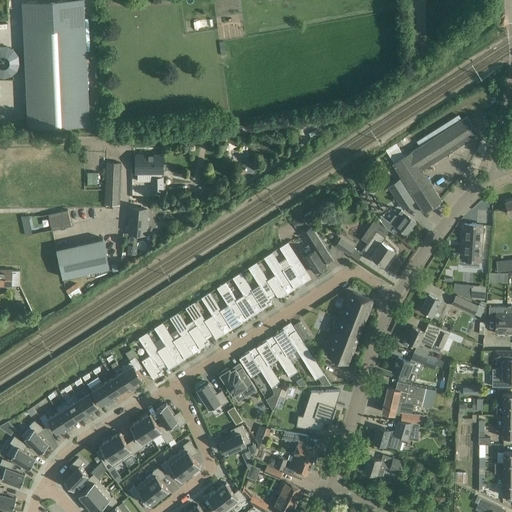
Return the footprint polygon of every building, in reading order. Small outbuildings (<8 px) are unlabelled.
[(58,0),(22,2),(28,128),(90,125),(83,0),(58,0)] [(0,76),(21,72),(15,45),(0,47),(0,76)] [(401,178),(420,166),(422,169),(478,134),(467,116),(461,120),(458,115),(417,141),(420,146),(411,151),(392,163),(401,178)] [(137,173),(137,182),(152,181),(152,178),(162,178),(163,178),(163,171),(165,171),(167,169),(167,166),(165,164),(163,164),(163,155),(135,155),(136,173),(137,173)] [(255,168),(250,159),(237,167),(242,176),(255,168)] [(121,163),(107,162),(105,204),(119,205),(121,163)] [(422,169),(420,166),(401,178),(423,213),(442,201),(422,169)] [(87,172),(87,183),(97,183),(98,172),(87,172)] [(358,182),(362,188),(371,183),(367,176),(358,182)] [(163,196),(162,178),(152,178),(152,181),(152,196),(163,196)] [(415,201),(403,181),(390,189),(403,209),(415,201)] [(222,191),(216,182),(206,188),(212,197),(222,191)] [(147,209),(131,208),(129,233),(145,234),(147,209)] [(68,210),(48,214),(52,230),(71,225),(68,210)] [(387,220),(393,216),(390,211),(384,214),(387,220)] [(397,216),(395,215),(386,227),(394,233),(398,228),(400,230),(399,232),(406,237),(413,229),(411,227),(416,221),(408,215),(406,214),(401,211),(397,216)] [(301,216),(294,220),(298,226),(305,222),(301,216)] [(29,220),(22,221),(24,228),(31,226),(29,220)] [(464,224),(462,260),(463,260),(463,266),(479,267),(479,261),(480,261),(482,235),(482,233),(485,232),(485,227),(483,225),(464,224)] [(304,256),(314,272),(326,264),(324,261),(331,258),(311,227),(302,232),(314,250),(304,256)] [(394,250),(382,242),(386,236),(376,230),(363,250),(372,256),(371,256),(384,265),(394,250)] [(109,267),(103,238),(56,249),(63,278),(109,267)] [(354,247),(341,238),(336,245),(349,254),(354,247)] [(280,247),(291,265),(283,269),(283,270),(291,282),(290,282),(294,288),(303,283),(299,276),(300,275),(301,275),(307,272),(288,242),(280,247)] [(137,255),(137,246),(127,245),(127,254),(137,255)] [(264,257),(275,275),(268,280),(267,280),(275,292),(279,298),(287,293),(283,286),(285,285),(285,286),(290,282),(291,282),(283,270),(283,269),(272,252),(264,257)] [(248,267),(259,285),(252,290),(259,302),(263,308),(269,304),(270,304),(272,303),(270,300),(270,301),(267,296),(269,295),(269,296),(275,292),(267,280),(268,280),(256,262),(248,267)] [(117,263),(111,264),(113,272),(119,271),(117,263)] [(0,285),(19,286),(20,271),(0,270),(0,285)] [(233,277),(244,295),(236,300),(244,312),(243,312),(247,318),(256,313),(252,306),(253,305),(254,306),(259,302),(252,290),(241,272),(233,277)] [(489,272),(489,281),(508,282),(508,272),(489,272)] [(217,287),(228,305),(221,310),(220,310),(228,322),(232,328),(240,323),(236,316),(238,315),(238,316),(243,312),(244,312),(236,300),(225,282),(217,287)] [(485,300),(486,286),(471,285),(470,298),(485,300)] [(65,289),(52,297),(59,308),(71,300),(65,289)] [(201,297),(212,315),(205,320),(212,332),(216,338),(225,333),(220,326),(222,325),(222,326),(228,322),(220,310),(221,310),(209,292),(201,297)] [(353,292),(327,356),(348,364),(373,300),(353,292)] [(444,310),(447,304),(429,294),(421,310),(433,316),(437,307),(444,310)] [(485,306),(479,304),(478,306),(455,295),(452,303),(480,316),(485,306)] [(186,307),(197,325),(189,330),(197,342),(196,342),(200,348),(207,344),(209,343),(208,341),(205,336),(206,335),(207,336),(212,332),(205,320),(194,302),(186,307)] [(496,320),(495,333),(507,333),(507,306),(489,306),(489,319),(496,320)] [(32,312),(26,315),(29,321),(35,318),(32,312)] [(170,317),(181,335),(174,340),(173,340),(181,352),(185,358),(193,353),(189,346),(191,345),(191,346),(196,342),(197,342),(189,330),(178,312),(170,317)] [(300,321),(294,325),(300,335),(306,331),(300,321)] [(154,328),(166,345),(158,350),(166,362),(165,363),(169,368),(178,363),(173,356),(175,355),(175,356),(181,352),(173,340),(174,340),(163,322),(154,328)] [(413,326),(406,340),(411,343),(410,344),(412,344),(413,343),(418,346),(420,341),(433,347),(434,343),(448,350),(453,339),(448,337),(450,332),(428,322),(424,331),(413,326)] [(274,336),(278,342),(278,341),(287,356),(287,355),(296,350),(315,379),(318,377),(323,385),(331,384),(324,374),(296,330),(290,334),(288,336),(284,329),(274,336)] [(139,338),(150,355),(142,360),(153,378),(160,374),(162,373),(161,371),(158,366),(159,365),(160,366),(165,363),(166,362),(158,350),(147,332),(139,338)] [(257,347),(260,353),(261,352),(268,365),(269,364),(278,359),(289,376),(297,371),(287,355),(287,356),(278,341),(278,342),(272,345),(273,346),(271,347),(267,340),(257,347)] [(495,350),(495,358),(501,358),(501,368),(511,368),(511,357),(508,357),(508,350),(495,350)] [(272,387),(277,401),(279,395),(282,387),(282,385),(268,365),(261,352),(260,353),(255,356),(255,357),(254,358),(249,351),(239,358),(251,376),(261,370),(272,387)] [(414,352),(411,359),(423,364),(434,368),(436,356),(427,354),(426,356),(414,352)] [(131,361),(120,368),(133,388),(138,385),(136,382),(142,378),(137,371),(142,367),(135,356),(130,360),(131,361)] [(395,364),(392,371),(408,377),(411,370),(413,371),(419,373),(423,364),(411,359),(410,361),(398,356),(397,360),(396,359),(394,364),(395,364)] [(461,363),(459,369),(468,371),(469,365),(461,363)] [(221,374),(227,384),(226,385),(230,392),(231,391),(233,393),(240,389),(245,396),(256,389),(242,367),(237,371),(235,368),(231,371),(229,369),(228,369),(227,368),(221,372),(222,373),(221,374)] [(112,378),(121,391),(126,388),(128,391),(133,388),(120,368),(122,371),(112,378)] [(492,379),(492,386),(511,386),(511,368),(501,368),(492,368),(492,369),(492,379)] [(299,379),(298,384),(299,386),(307,385),(301,377),(299,379)] [(121,391),(112,378),(103,384),(101,380),(100,381),(113,401),(118,397),(116,394),(121,391)] [(113,401),(100,381),(90,387),(100,404),(106,401),(108,404),(113,401)] [(388,387),(382,411),(392,414),(395,414),(395,413),(400,415),(401,409),(409,411),(411,403),(414,404),(421,406),(421,405),(432,408),(436,390),(426,387),(407,383),(397,381),(395,389),(388,387)] [(200,396),(204,403),(205,402),(206,402),(211,410),(221,404),(222,405),(228,401),(221,390),(216,394),(208,382),(206,384),(205,382),(199,386),(200,388),(199,388),(197,389),(201,395),(200,396)] [(282,387),(279,395),(285,397),(289,386),(282,387)] [(298,415),(296,426),(322,430),(325,420),(331,422),(335,409),(336,407),(333,406),(338,390),(313,391),(305,416),(298,415)] [(79,399),(89,416),(94,413),(92,409),(93,409),(98,406),(89,393),(79,399)] [(511,404),(511,393),(503,393),(503,404),(511,404)] [(89,416),(79,399),(68,406),(77,419),(82,416),(84,419),(89,416)] [(162,421),(168,429),(178,423),(180,426),(186,422),(179,411),(174,415),(166,403),(155,410),(160,417),(162,421)] [(511,415),(511,404),(503,405),(497,405),(497,415),(503,415),(511,415)] [(32,406),(27,410),(31,415),(36,412),(32,406)] [(68,406),(58,412),(69,429),(74,425),(72,422),(77,419),(68,406)] [(234,406),(227,410),(236,424),(244,421),(234,406)] [(64,432),(69,429),(58,412),(56,413),(48,419),(45,414),(39,417),(46,428),(52,425),(56,432),(62,429),(64,432)] [(174,438),(162,421),(157,424),(155,421),(150,413),(140,419),(146,428),(153,439),(153,438),(161,433),(167,443),(168,442),(174,438)] [(402,413),(401,421),(423,423),(424,415),(402,413)] [(511,426),(511,415),(503,415),(503,426),(511,426)] [(132,440),(138,450),(144,446),(143,445),(145,444),(153,439),(146,428),(140,419),(130,426),(137,437),(132,440)] [(35,420),(29,425),(31,427),(22,435),(36,449),(39,452),(48,444),(39,433),(43,429),(35,420)] [(8,421),(0,425),(0,427),(11,435),(15,428),(8,421)] [(398,421),(394,435),(408,439),(409,432),(418,433),(419,424),(401,422),(398,421)] [(230,429),(233,435),(225,439),(220,441),(221,442),(221,444),(220,444),(223,451),(224,450),(226,453),(233,450),(233,451),(240,448),(239,446),(240,446),(250,442),(242,424),(240,425),(230,429)] [(511,426),(503,426),(503,437),(511,437),(511,426)] [(400,450),(403,440),(388,435),(390,430),(378,427),(374,442),(400,450)] [(282,438),(293,442),(297,444),(293,455),(299,456),(312,461),(313,460),(314,460),(315,459),(317,456),(316,454),(315,454),(317,448),(305,444),(307,436),(284,431),(283,434),(282,438)] [(110,439),(116,449),(122,459),(132,452),(133,453),(138,450),(132,440),(127,443),(123,437),(120,432),(110,439)] [(256,434),(255,438),(259,445),(261,442),(263,436),(256,434)] [(24,450),(27,445),(14,436),(10,442),(13,444),(7,454),(24,465),(28,468),(35,458),(24,450)] [(263,436),(261,442),(266,444),(269,438),(263,436)] [(110,439),(100,445),(107,456),(101,459),(108,469),(113,466),(111,462),(120,456),(122,459),(116,449),(110,439)] [(175,453),(191,473),(200,466),(192,455),(197,452),(188,441),(183,445),(185,447),(177,454),(176,453),(175,453)] [(249,450),(242,453),(249,469),(257,448),(254,443),(248,446),(249,450)] [(511,451),(503,451),(503,462),(511,462),(511,451)] [(191,473),(175,453),(161,464),(168,474),(173,470),(181,480),(191,473)] [(298,460),(294,458),(291,468),(307,474),(309,469),(312,469),(314,464),(312,462),(312,461),(299,456),(298,460)] [(400,472),(404,461),(393,457),(391,464),(380,461),(381,460),(369,456),(364,471),(382,477),(385,467),(400,472)] [(64,480),(73,489),(88,474),(79,466),(83,462),(78,457),(69,466),(74,470),(64,480)] [(285,466),(288,460),(278,457),(274,467),(283,470),(285,466)] [(25,473),(12,469),(14,462),(2,458),(0,464),(1,465),(0,466),(0,477),(9,481),(20,485),(25,473)] [(511,462),(503,462),(503,473),(511,473),(511,462)] [(248,476),(256,478),(259,465),(251,463),(248,476)] [(279,479),(282,472),(267,465),(263,472),(279,479)] [(144,479),(159,498),(168,490),(160,480),(165,476),(158,467),(152,471),(153,472),(144,479)] [(457,471),(457,482),(465,482),(466,471),(457,471)] [(511,484),(511,473),(503,473),(503,484),(511,484)] [(88,486),(79,495),(86,504),(99,493),(105,487),(93,474),(84,482),(88,486)] [(144,479),(145,480),(139,485),(136,487),(134,485),(129,489),(137,498),(142,495),(149,505),(159,498),(144,479)] [(279,486),(277,491),(280,493),(283,494),(298,501),(302,493),(299,492),(301,488),(286,480),(282,488),(279,486)] [(226,482),(217,490),(231,508),(240,501),(241,502),(246,498),(239,489),(234,493),(226,482)] [(511,484),(503,484),(502,495),(511,495),(511,484)] [(16,497),(2,493),(4,487),(0,486),(0,505),(13,509),(16,497)] [(99,493),(86,504),(93,511),(94,511),(104,504),(108,509),(114,504),(117,501),(112,496),(112,497),(105,489),(106,488),(105,487),(99,493)] [(217,490),(207,497),(215,507),(210,511),(211,511),(226,511),(231,508),(217,490)] [(280,493),(275,491),(270,502),(274,504),(274,505),(287,511),(289,511),(291,508),(294,510),(298,501),(283,494),(280,493)] [(252,495),(249,500),(254,505),(264,511),(268,504),(255,496),(252,495)] [(474,502),(484,506),(481,511),(499,511),(502,507),(477,495),(474,502)]
